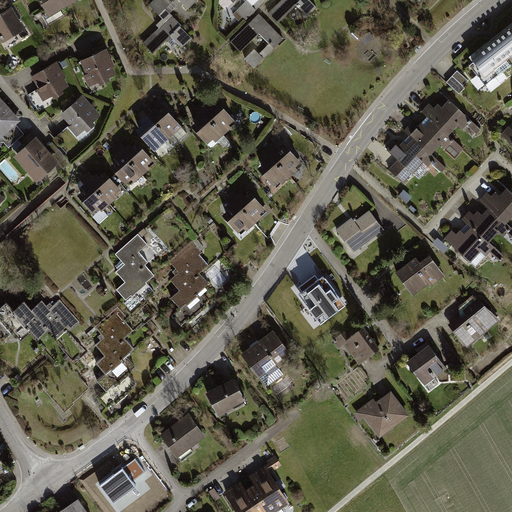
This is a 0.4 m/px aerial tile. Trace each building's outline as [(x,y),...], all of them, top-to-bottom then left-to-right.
[(40,0),(50,15),(46,17),(50,25),(64,17),(60,9),(74,0),(40,0)] [(197,0),(154,0),(150,4),(160,15),(166,9),(175,0),(180,0),(188,9),(197,0)] [(231,0),(235,3),(238,0),(247,0),(248,1),(237,12),(245,20),(266,0),(231,0)] [(320,7),(314,0),(278,0),(268,10),(280,23),(298,6),(309,18),(320,7)] [(11,6),(0,12),(0,38),(2,41),(24,28),(11,6)] [(194,38),(166,9),(160,15),(165,20),(142,41),(154,54),(172,38),(182,49),(194,38)] [(260,13),(232,41),(241,51),(260,32),(270,42),(259,52),(255,48),(245,57),(254,66),(284,37),(260,13)] [(511,20),(468,55),(472,60),(468,63),(477,75),(471,80),(479,90),(482,88),(484,91),(487,89),(489,92),(507,78),(502,71),(510,65),(505,59),(509,56),(511,58),(511,20)] [(106,47),(80,59),(87,74),(83,76),(87,85),(97,81),(98,84),(109,79),(107,76),(115,73),(111,65),(113,64),(106,47)] [(56,60),(33,73),(30,75),(39,90),(44,99),(50,96),(52,99),(63,93),(61,90),(69,86),(65,78),(66,77),(56,60)] [(456,71),(446,81),(459,94),(464,88),(462,86),(466,81),(456,71)] [(39,90),(36,91),(28,95),(37,112),(54,103),(52,99),(50,96),(44,99),(39,90)] [(82,93),(58,113),(76,134),(101,114),(82,93)] [(0,98),(0,139),(1,140),(3,143),(8,148),(24,134),(15,124),(20,120),(0,98)] [(389,144),(385,148),(398,160),(389,169),(402,182),(411,172),(416,178),(427,166),(435,174),(443,166),(429,154),(438,143),(453,156),(461,147),(447,133),(457,124),(470,137),(478,128),(447,99),(441,105),(436,101),(431,106),(428,103),(424,107),(420,111),(427,118),(421,124),(418,122),(415,125),(411,122),(407,126),(403,130),(411,137),(404,144),(400,140),(396,143),(393,140),(389,144)] [(192,122),(194,125),(210,144),(231,127),(227,123),(232,119),(217,100),(211,105),(209,102),(204,106),(201,103),(198,105),(195,107),(193,110),(195,113),(189,118),(192,122)] [(141,123),(136,128),(155,149),(167,137),(174,145),(187,134),(180,127),(182,125),(163,104),(158,109),(155,106),(151,109),(147,105),(145,107),(143,109),(140,112),(143,116),(139,120),(141,123)] [(507,127),(500,135),(511,145),(511,129),(511,130),(507,127)] [(34,136),(13,153),(34,180),(55,163),(34,136)] [(115,147),(112,149),(116,154),(112,157),(115,160),(110,164),(128,185),(150,168),(146,163),(152,158),(137,141),(131,146),(128,142),(124,146),(120,142),(118,145),(115,147)] [(260,164),(263,167),(278,186),(299,169),(296,165),(301,161),(285,143),(279,148),(277,145),(272,149),(269,145),(267,148),(264,150),(261,152),(264,155),(257,160),(260,164)] [(79,190),(75,193),(93,214),(92,215),(101,226),(110,218),(103,211),(117,199),(112,194),(119,189),(104,171),(99,176),(95,172),(92,175),(89,171),(86,173),(83,176),(80,179),(83,182),(77,188),(79,190)] [(232,193),(227,197),(226,199),(229,202),(226,205),(229,209),(223,215),(229,222),(230,221),(245,238),(251,233),(248,231),(263,218),(264,220),(273,212),(250,185),(238,195),(234,191),(232,193)] [(448,233),(444,237),(476,266),(486,255),(494,263),(502,255),(488,242),(498,230),(495,227),(497,224),(502,228),(498,232),(511,245),(511,244),(511,227),(506,222),(510,218),(511,220),(511,193),(506,188),(500,194),(495,189),(490,195),(487,192),(484,195),(479,200),(486,207),(480,213),(477,211),(474,214),(470,211),(466,214),(462,219),(470,226),(463,233),(459,229),(455,232),(452,229),(448,233)] [(351,218),(336,229),(355,254),(365,247),(363,244),(382,230),(367,211),(353,221),(351,218)] [(114,253),(115,254),(120,260),(115,265),(118,269),(114,272),(124,283),(116,290),(124,299),(129,294),(131,296),(146,283),(145,281),(153,274),(144,265),(147,262),(148,263),(157,256),(149,247),(147,249),(145,247),(148,244),(137,233),(114,253)] [(192,242),(170,262),(178,272),(170,279),(180,290),(171,297),(181,308),(173,314),(181,324),(209,300),(200,290),(209,282),(200,272),(202,270),(193,259),(201,253),(192,242)] [(414,256),(394,273),(412,294),(426,282),(429,286),(443,275),(426,255),(418,261),(414,256)] [(315,275),(299,287),(325,320),(345,305),(323,275),(318,279),(315,275)] [(479,298),(449,324),(469,348),(481,338),(485,343),(491,337),(487,334),(500,322),(479,298)] [(60,299),(49,308),(42,299),(32,308),(24,299),(13,309),(6,301),(0,306),(0,335),(3,339),(13,330),(20,338),(31,329),(39,338),(50,328),(52,331),(62,323),(69,331),(80,322),(60,299)] [(117,307),(97,324),(94,326),(104,337),(96,343),(104,353),(95,361),(106,373),(98,380),(107,390),(97,398),(108,411),(139,384),(130,374),(139,366),(129,354),(134,349),(124,338),(133,330),(126,322),(128,320),(117,307)] [(343,332),(333,339),(345,356),(351,352),(359,362),(375,350),(360,329),(348,338),(343,332)] [(276,332),(243,354),(265,386),(284,373),(280,367),(294,358),(276,332)] [(418,354),(407,362),(424,386),(448,369),(427,341),(415,350),(418,354)] [(235,379),(208,393),(220,414),(247,400),(235,379)] [(374,399),(356,413),(362,421),(364,419),(379,439),(409,416),(390,391),(376,402),(374,399)] [(190,414),(161,436),(177,457),(206,435),(190,414)] [(126,465),(98,487),(113,507),(123,499),(127,504),(145,490),(126,465)] [(253,486),(250,488),(266,511),(276,511),(289,504),(264,467),(248,478),(253,486)] [(266,511),(250,488),(246,491),(240,482),(222,493),(234,511),(266,511)] [(88,511),(79,498),(58,511),(88,511)]
